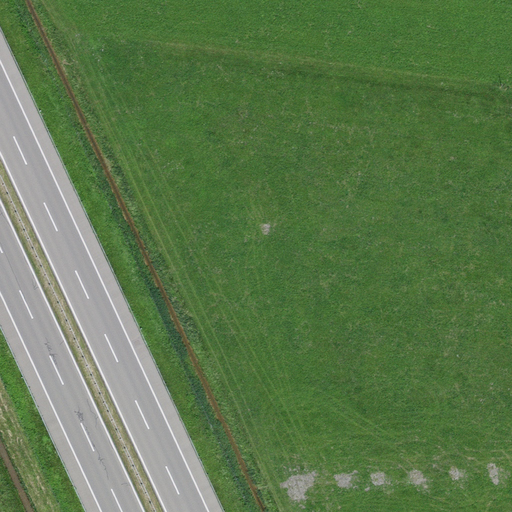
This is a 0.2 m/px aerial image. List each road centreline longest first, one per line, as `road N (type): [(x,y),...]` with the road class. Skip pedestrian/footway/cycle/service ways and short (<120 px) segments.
road 1 (motorway): [(188,511),(0,105)]
road 2 (motorway): [(0,247),(122,511)]
